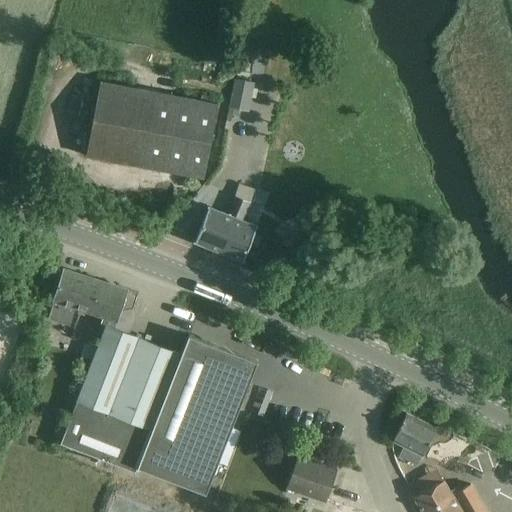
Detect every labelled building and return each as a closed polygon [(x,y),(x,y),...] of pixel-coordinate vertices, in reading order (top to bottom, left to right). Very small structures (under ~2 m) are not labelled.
[(226,107),(245,110),(251,82),(232,78),(226,107)] [(85,156),(203,178),(217,104),(99,81),(85,156)] [(250,190),(268,196),(273,179),(255,173),(250,190)] [(208,207),(194,242),(243,261),(256,226),(242,221),(249,202),(234,196),(226,214),(208,207)] [(297,245),(321,218),(307,206),(284,233),(297,245)] [(100,324),(106,326),(114,328),(119,310),(130,314),(137,293),(64,269),(48,319),(69,326),(75,309),(102,318),(100,324)] [(114,328),(106,326),(61,444),(136,473),(138,467),(205,493),(256,362),(189,336),(181,354),(114,328)] [(406,413),(392,441),(403,447),(399,456),(417,465),(436,428),(406,413)] [(453,421),(449,436),(461,439),(466,424),(453,421)] [(287,487),(325,501),(335,470),(298,457),(287,487)] [(418,479),(407,485),(413,497),(421,511),(488,511),(470,481),(452,492),(444,478),(423,490),(418,479)] [(136,494),(131,511),(130,511),(151,511),(155,501),(136,494)] [(363,511),(336,502),(331,511),(363,511)]
